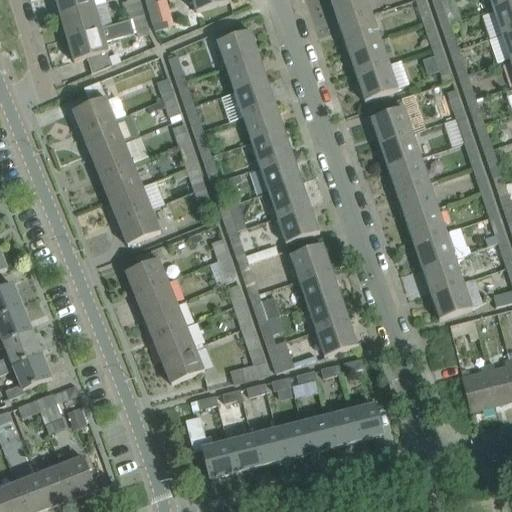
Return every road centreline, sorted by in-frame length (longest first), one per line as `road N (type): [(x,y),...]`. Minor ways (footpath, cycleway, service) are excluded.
road 1 (residential): [(437,468),(278,0)]
road 2 (tertiary): [(163,511),(132,414),(7,106)]
road 3 (residential): [(277,511),(413,476)]
road 4 (residential): [(7,106),(40,90),(14,0)]
